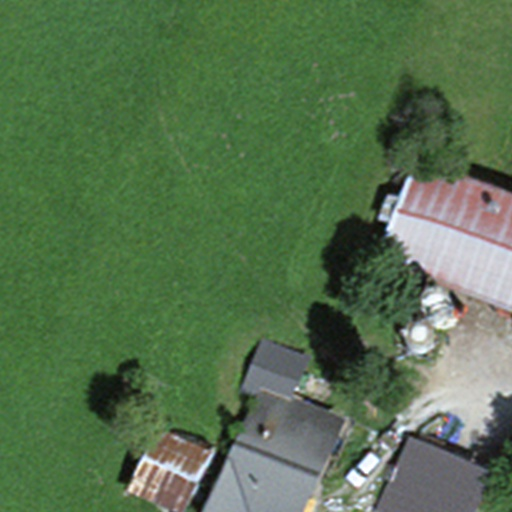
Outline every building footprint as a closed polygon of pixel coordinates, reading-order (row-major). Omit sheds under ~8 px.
[(511,216),(412,178),(382,253),(511,302),(511,216)] [(286,396),(299,369),(282,358),(265,387),(286,396)] [(268,511),(289,511),(331,426),(258,394),(206,511),(236,511),(237,510),(241,511),(255,511),(257,507),(268,511)] [(133,487),(185,511),(198,511),(218,473),(202,466),(210,447),(168,431),(160,445),(156,443),(133,487)] [(390,511),(469,511),(482,485),(411,452),(385,509),(390,511)]
